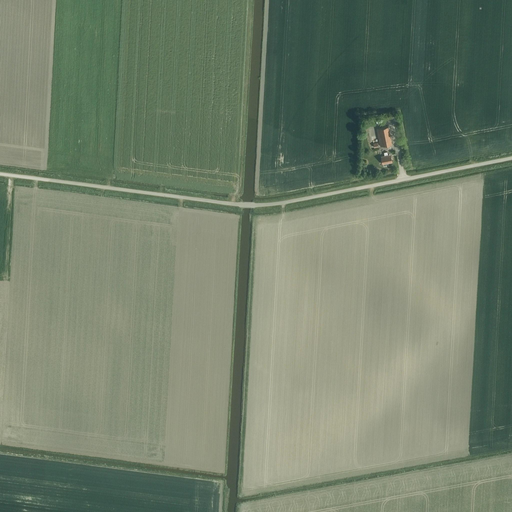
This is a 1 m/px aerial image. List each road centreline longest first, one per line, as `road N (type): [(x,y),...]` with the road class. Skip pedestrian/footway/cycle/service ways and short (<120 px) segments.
road 1 (unclassified): [(238,204),(511,157)]
road 2 (unclassified): [(238,204),(0,173)]
